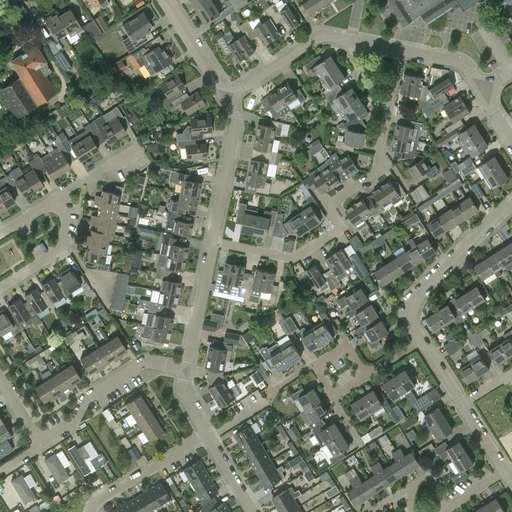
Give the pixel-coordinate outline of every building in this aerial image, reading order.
[(190,0),(191,0),(198,12),(212,3),(210,0),(190,0)] [(246,0),(241,0),(233,5),(236,10),(249,3),(246,0)] [(264,0),(259,0),(265,9),(269,7),(265,0),(264,0)] [(311,16),(320,10),(313,0),(303,0),(301,2),(311,16)] [(313,0),(320,10),(329,5),(326,0),(313,0)] [(479,0),(381,0),(382,2),(384,1),(401,27),(420,15),(426,23),(457,3),(463,11),(479,0)] [(274,4),(269,7),(279,22),(284,19),(291,29),(299,23),(286,2),(277,8),(274,4)] [(206,23),(212,19),(220,14),(212,3),(198,12),(206,23)] [(221,12),(221,13),(224,18),(236,10),(233,5),(221,12)] [(270,18),(261,23),(272,40),(280,35),(274,25),(279,22),(269,7),(265,9),(270,18)] [(68,32),(65,34),(71,43),(79,39),(76,33),(83,29),(77,18),(75,19),(70,10),(59,17),(68,32)] [(65,34),(68,32),(59,17),(57,13),(45,19),(54,34),(52,35),(55,40),(65,34)] [(143,13),(122,26),(129,37),(135,47),(152,37),(149,31),(146,27),(150,24),(143,13)] [(100,15),(93,19),(96,24),(101,32),(108,28),(100,15)] [(83,25),(90,38),(101,32),(96,24),(93,19),(83,25)] [(248,20),(243,24),(253,39),(258,36),(264,46),(272,40),(261,23),(253,28),(248,20)] [(244,35),(236,40),(247,57),(254,52),(248,42),(253,39),(243,24),(238,26),(244,35)] [(238,62),(247,57),(236,40),(235,40),(233,36),(225,41),(222,37),(217,40),(227,54),(231,51),(238,62)] [(46,44),(53,55),(64,72),(72,68),(61,50),(58,52),(51,41),(46,44)] [(150,41),(134,51),(138,57),(141,55),(146,63),(143,65),(150,75),(170,61),(163,50),(160,51),(157,47),(155,48),(150,41)] [(56,93),(45,75),(50,72),(35,47),(12,62),(21,77),(0,90),(0,94),(15,118),(56,93)] [(322,77),(337,67),(330,56),(322,61),(319,56),(304,65),(308,71),(309,70),(313,76),(318,72),(322,77)] [(121,60),(110,67),(115,74),(123,69),(121,66),(123,64),(121,60)] [(323,92),(326,97),(341,87),(337,82),(344,78),(337,67),(322,77),(329,88),(323,92)] [(442,69),(432,67),(430,74),(441,76),(442,69)] [(404,74),(401,93),(410,95),(414,76),(404,74)] [(164,107),(171,103),(183,95),(179,90),(184,87),(177,76),(160,87),(167,97),(160,101),(164,107)] [(414,76),(410,95),(419,97),(417,106),(423,108),(424,105),(427,86),(421,85),(423,78),(414,76)] [(423,108),(422,112),(424,111),(431,107),(446,98),(446,97),(443,92),(453,86),(448,78),(429,90),(428,93),(432,100),(424,105),(423,108)] [(287,84),(277,90),(287,105),(297,98),(300,103),(306,100),(299,89),(293,92),(287,84)] [(97,93),(93,85),(81,91),(86,99),(97,93)] [(121,92),(117,85),(113,88),(117,95),(121,92)] [(336,98),(343,108),(358,99),(351,88),(344,93),(341,87),(326,97),(330,103),(336,98)] [(277,111),(287,105),(277,90),(267,97),(273,105),(268,109),(275,120),(280,116),(277,111)] [(183,95),(171,103),(174,107),(180,103),(188,114),(204,104),(196,93),(189,98),(186,93),(183,95)] [(431,107),(424,111),(427,117),(434,112),(443,106),(448,115),(465,104),(460,96),(450,102),(446,97),(446,98),(431,107)] [(365,109),(358,99),(343,108),(347,114),(344,116),(347,121),(344,123),(348,129),(359,122),(355,116),(365,109)] [(52,112),(57,120),(70,112),(65,104),(52,112)] [(445,128),(448,134),(452,131),(463,124),(460,119),(470,113),(465,104),(448,115),(453,123),(445,128)] [(111,109),(102,115),(107,123),(117,138),(126,132),(118,120),(122,116),(116,106),(111,109)] [(407,109),(397,107),(395,116),(405,118),(407,109)] [(139,121),(134,114),(129,117),(133,124),(139,121)] [(93,121),(89,124),(93,131),(95,134),(99,131),(108,144),(117,138),(107,123),(102,115),(93,121)] [(191,121),(191,126),(187,127),(183,132),(183,134),(176,135),(177,141),(191,140),(198,139),(198,133),(211,132),(209,119),(191,121)] [(348,129),(358,131),(365,127),(361,120),(359,122),(348,129)] [(397,125),(394,137),(412,140),(414,129),(420,130),(421,123),(409,120),(407,127),(397,125)] [(258,124),(256,136),(273,140),(274,135),(280,136),(283,123),(270,121),(269,126),(258,124)] [(85,130),(76,135),(80,141),(89,156),(98,150),(90,137),(95,134),(93,131),(89,124),(84,127),(85,130)] [(461,148),(480,136),(474,125),(458,135),(461,139),(457,141),(461,148)] [(347,129),(345,142),(337,141),(335,147),(349,150),(351,144),(362,146),(365,133),(358,131),(348,129),(347,129)] [(452,131),(448,134),(435,142),(437,145),(439,147),(456,136),(452,131)] [(52,158),(61,173),(70,167),(62,155),(67,152),(62,143),(61,142),(61,141),(57,135),(54,137),(56,139),(53,141),(57,148),(49,153),(52,158)] [(62,143),(67,152),(72,149),(80,161),(89,156),(80,141),(76,135),(68,141),(66,138),(61,141),(61,142),(62,143)] [(273,140),(256,136),(253,148),(264,150),(263,156),(276,158),(277,153),(270,152),(273,140)] [(487,147),(480,136),(461,148),(465,155),(469,152),(472,156),(487,147)] [(418,141),(412,140),(394,137),(391,148),(402,151),(400,156),(414,159),(418,141)] [(191,140),(177,141),(178,147),(185,147),(186,159),(206,157),(205,145),(192,146),(191,140)] [(38,155),(33,159),(33,160),(36,164),(36,165),(39,169),(44,166),(52,179),(61,173),(52,158),(49,153),(40,158),(38,155)] [(338,158),(333,162),(340,172),(346,169),(350,175),(358,170),(356,166),(360,163),(358,159),(355,155),(351,158),(349,155),(340,160),(338,158)] [(276,158),(263,156),(262,161),(251,159),(248,172),(266,175),(268,163),(275,164),(276,158)] [(455,161),(450,164),(456,173),(461,170),(473,163),(473,162),(470,157),(457,165),(455,161)] [(478,167),(485,177),(500,168),(494,157),(478,167)] [(327,163),(319,168),(331,187),(340,182),(336,175),(340,172),(333,162),(331,158),(326,161),(327,163)] [(32,170),(24,175),(33,190),(42,185),(34,172),(39,169),(36,165),(36,164),(33,160),(33,159),(27,162),(32,170)] [(414,179),(424,173),(427,178),(438,171),(435,165),(430,169),(423,159),(408,168),(414,179)] [(473,163),(461,171),(464,176),(476,168),(473,163)] [(10,173),(5,176),(12,187),(17,184),(24,196),(33,190),(24,175),(18,166),(10,172),(10,173)] [(322,193),(331,187),(319,168),(310,174),(311,176),(304,180),(308,188),(311,186),(313,190),(318,186),(322,193)] [(500,168),(485,177),(492,188),(507,179),(500,168)] [(175,172),(173,183),(182,185),(180,193),(198,196),(200,183),(191,181),(188,181),(189,175),(175,172)] [(264,182),(266,175),(248,172),(246,183),(257,185),(256,192),(268,194),(271,183),(264,182)] [(0,199),(5,208),(15,202),(7,190),(12,187),(5,176),(0,179),(0,199)] [(449,187),(451,192),(463,185),(460,180),(449,187)] [(390,181),(382,187),(391,201),(393,205),(402,199),(401,198),(406,195),(399,184),(394,187),(390,181)] [(484,195),(476,183),(471,186),(478,198),(484,195)] [(95,200),(118,204),(120,194),(121,194),(122,187),(115,186),(113,193),(103,191),(102,196),(95,195),(95,200)] [(377,199),(372,202),(379,213),(384,210),(382,207),(391,201),(382,187),(373,192),(377,199)] [(449,187),(438,194),(441,198),(451,192),(449,187)] [(423,199),(416,189),(410,193),(417,203),(423,199)] [(195,210),(198,196),(180,193),(179,201),(170,199),(168,211),(182,213),(183,208),(195,210)] [(441,198),(438,194),(428,200),(431,205),(441,198)] [(305,209),(300,213),(309,228),(320,221),(313,210),(319,206),(311,195),(306,199),(308,202),(302,205),(305,209)] [(469,197),(459,203),(467,217),(478,210),(469,197)] [(363,199),(354,205),(364,219),(372,214),(374,216),(379,213),(372,202),(367,205),(363,199)] [(100,206),(99,211),(116,214),(118,204),(95,200),(94,205),(100,206)] [(420,212),(431,205),(428,200),(417,207),(420,212)] [(240,203),(237,217),(243,218),(242,222),(240,231),(253,233),(255,222),(257,215),(258,211),(245,208),(246,204),(240,203)] [(467,217),(459,203),(448,210),(456,223),(467,217)] [(350,217),(345,220),(352,231),(357,227),(358,230),(367,225),(364,219),(354,205),(346,210),(350,217)] [(268,223),(275,224),(276,217),(277,211),(271,210),(271,212),(264,210),(263,217),(257,215),(255,222),(253,233),(266,236),(268,223)] [(456,223),(448,210),(438,216),(446,230),(456,223)] [(92,216),(91,220),(114,224),(116,214),(99,211),(99,217),(92,216)] [(164,230),(172,232),(189,235),(192,223),(179,221),(180,215),(168,212),(167,218),(164,230)] [(309,228),(300,213),(283,223),(291,234),(296,231),(298,235),(309,228)] [(416,214),(402,222),(405,226),(406,229),(420,220),(416,214)] [(446,230),(438,216),(427,223),(435,236),(446,230)] [(276,217),(275,224),(273,233),(280,234),(283,218),(276,217)] [(97,226),(96,231),(96,232),(109,234),(113,235),(114,224),(91,220),(90,225),(97,226)] [(402,222),(392,228),(394,233),(405,226),(402,222)] [(392,228),(381,235),(384,239),(394,233),(392,228)] [(84,235),(84,240),(107,244),(109,234),(96,232),(96,231),(92,230),(91,236),(84,235)] [(385,242),(384,239),(381,235),(371,242),(375,248),(385,242)] [(163,236),(160,254),(184,258),(187,247),(175,245),(176,239),(172,238),(163,236)] [(412,247),(406,251),(414,265),(424,258),(416,245),(411,237),(408,240),(412,247)] [(427,238),(416,245),(424,258),(435,251),(427,238)] [(90,245),(89,251),(105,254),(107,244),(84,240),(83,244),(90,245)] [(511,255),(506,246),(495,253),(503,266),(510,261),(511,263),(511,255)] [(341,248),(333,253),(344,270),(352,265),(360,278),(369,273),(357,255),(349,260),(341,248)] [(105,254),(89,251),(87,261),(97,263),(96,269),(109,271),(110,265),(103,264),(105,254)] [(406,251),(396,258),(404,271),(414,265),(406,251)] [(332,270),(328,273),(336,287),(341,284),(336,275),(344,270),(333,253),(325,258),(332,270)] [(495,253),(485,259),(496,278),(501,274),(498,269),(503,266),(495,253)] [(160,254),(156,271),(168,274),(169,268),(174,269),(182,271),(184,258),(160,254)] [(141,259),(132,257),(130,265),(139,267),(141,259)] [(396,258),(385,265),(394,278),(404,271),(396,258)] [(485,284),(496,278),(485,259),(474,266),(485,284)] [(220,288),(230,290),(230,286),(231,285),(235,265),(234,264),(234,261),(228,260),(228,263),(225,263),(223,274),(218,273),(214,290),(220,291),(220,288)] [(336,287),(328,273),(327,272),(322,275),(315,264),(307,270),(321,292),(330,286),(332,290),(336,287)] [(238,296),(244,297),(246,288),(246,286),(247,281),(242,280),(245,267),(235,265),(231,285),(230,286),(230,290),(239,293),(238,296)] [(383,285),(394,278),(385,265),(375,271),(383,285)] [(69,293),(70,294),(72,297),(88,286),(82,275),(77,278),(70,268),(58,275),(61,280),(69,293)] [(246,288),(244,297),(244,299),(249,300),(259,302),(260,297),(265,271),(256,269),(254,275),(253,282),(247,281),(246,286),(246,288)] [(156,271),(155,277),(162,279),(160,291),(177,294),(180,282),(171,280),(166,279),(168,274),(156,271)] [(265,271),(260,297),(270,299),(269,303),(274,304),(275,303),(278,286),(272,285),(275,273),(265,271)] [(117,273),(116,279),(128,281),(129,275),(117,273)] [(41,285),(44,291),(52,303),(64,296),(65,298),(70,294),(69,293),(61,280),(56,283),(53,278),(41,285)] [(128,281),(116,279),(115,285),(126,287),(128,281)] [(476,287),(466,293),(474,306),(484,299),(485,299),(487,302),(492,299),(482,283),(481,284),(477,286),(476,287)] [(503,287),(507,294),(511,292),(507,284),(503,287)] [(126,287),(115,285),(114,290),(125,293),(126,287)] [(360,311),(356,306),(367,299),(360,288),(345,298),(344,296),(336,301),(341,308),(348,303),(352,308),(344,313),(348,319),(355,314),(360,311)] [(25,296),(28,302),(36,314),(47,307),(48,308),(53,305),(52,303),(44,291),(39,294),(36,289),(25,296)] [(138,305),(148,307),(161,310),(162,303),(175,306),(177,294),(160,291),(153,289),(151,301),(139,299),(138,305)] [(125,293),(114,290),(112,296),(124,299),(125,293)] [(496,301),(501,299),(496,291),(492,294),(496,301)] [(454,299),(450,302),(462,321),(468,317),(465,312),(474,306),(466,293),(455,300),(454,299)] [(124,299),(112,296),(111,302),(123,305),(124,299)] [(8,307),(11,312),(19,324),(30,317),(32,319),(37,316),(36,314),(28,302),(23,305),(19,299),(8,307)] [(123,305),(111,302),(110,308),(122,310),(123,305)] [(447,305),(437,312),(445,325),(453,319),(457,324),(462,321),(450,302),(447,304),(447,305)] [(511,303),(501,311),(503,315),(511,309),(511,303)] [(358,335),(365,330),(370,327),(367,322),(377,315),(370,304),(360,311),(355,314),(362,325),(355,330),(358,335)] [(144,325),(153,326),(170,330),(173,318),(159,315),(161,310),(148,307),(147,313),(144,325)] [(98,313),(95,308),(85,315),(88,319),(98,313)] [(6,316),(2,310),(0,311),(0,331),(2,335),(14,327),(15,330),(20,326),(19,324),(11,312),(6,316)] [(313,328),(322,344),(333,337),(326,326),(331,323),(324,310),(318,314),(323,321),(313,328)] [(437,312),(426,318),(434,331),(436,335),(437,335),(441,332),(439,328),(445,325),(437,312)] [(92,317),(95,323),(98,327),(103,324),(96,314),(92,317)] [(290,316),(285,320),(293,332),(298,328),(290,316)] [(205,319),(203,329),(215,331),(217,321),(211,320),(205,319)] [(67,329),(62,320),(58,322),(63,331),(67,329)] [(285,320),(280,323),(287,335),(293,332),(285,320)] [(380,320),(370,327),(365,330),(372,342),(369,344),(372,349),(380,344),(377,338),(388,332),(380,320)] [(465,323),(460,326),(467,337),(472,334),(465,323)] [(144,325),(141,342),(142,342),(153,344),(154,345),(156,339),(162,341),(167,342),(170,330),(144,325)] [(322,344),(313,328),(307,332),(304,327),(299,330),(311,350),(322,344)] [(505,340),(498,344),(506,358),(511,354),(511,330),(503,335),(505,340)] [(477,331),(472,334),(478,345),(484,342),(482,339),(478,333),(477,331)] [(223,342),(238,345),(245,346),(249,346),(247,344),(242,335),(225,332),(223,342)] [(248,333),(243,336),(246,341),(251,338),(248,333)] [(472,334),(467,337),(474,348),(478,345),(472,334)] [(117,336),(107,342),(118,359),(122,357),(120,354),(126,350),(117,336)] [(443,346),(446,351),(457,344),(454,339),(443,346)] [(281,348),(290,364),(301,357),(291,341),(281,348)] [(107,342),(98,348),(107,362),(113,358),(115,362),(118,359),(107,342)] [(208,357),(225,361),(229,361),(232,346),(217,343),(216,348),(210,346),(208,357)] [(275,364),(279,370),(290,364),(281,348),(277,343),(268,349),(266,346),(259,350),(266,360),(270,367),(270,368),(275,364)] [(461,349),(457,344),(446,351),(450,356),(461,349)] [(495,364),(506,358),(498,344),(487,351),(495,364)] [(47,348),(50,351),(53,356),(57,353),(52,345),(47,348)] [(98,348),(89,353),(100,371),(104,368),(102,365),(107,362),(98,348)] [(96,373),(100,371),(89,353),(80,359),(89,374),(95,370),(96,373)] [(29,359),(35,368),(39,365),(34,356),(29,359)] [(467,383),(477,376),(469,363),(465,356),(461,359),(465,365),(458,369),(467,383)] [(480,356),(469,363),(477,376),(488,369),(480,356)] [(208,369),(206,378),(215,376),(223,375),(223,372),(225,361),(208,357),(206,368),(208,369)] [(30,370),(35,368),(29,359),(25,362),(30,370)] [(270,367),(266,360),(260,364),(261,367),(264,371),(270,367)] [(71,365),(62,371),(73,388),(77,386),(75,382),(80,379),(71,365)] [(264,371),(261,367),(256,370),(263,381),(268,377),(264,371)] [(412,403),(417,399),(410,388),(415,385),(405,370),(394,377),(404,392),(406,396),(407,396),(412,403)] [(62,371),(53,376),(62,390),(68,387),(70,390),(73,388),(62,371)] [(225,375),(223,375),(215,376),(206,378),(212,387),(209,389),(214,398),(229,388),(226,383),(229,381),(225,375)] [(53,376),(44,382),(55,399),(59,397),(57,394),(62,390),(53,376)] [(394,377),(384,384),(393,399),(399,396),(404,392),(394,377)] [(51,402),(55,399),(44,382),(35,388),(44,402),(49,399),(51,402)] [(235,385),(229,388),(214,398),(220,407),(241,394),(235,385)] [(306,409),(321,400),(313,388),(306,393),(302,388),(290,396),(293,401),(298,398),(306,409)] [(373,390),(363,397),(367,405),(372,412),(383,406),(387,412),(387,411),(395,424),(400,421),(392,408),(382,393),(377,396),(373,390)] [(427,393),(417,399),(412,403),(418,413),(434,402),(427,393)] [(125,404),(131,413),(149,402),(146,398),(143,400),(140,395),(125,404)] [(361,419),(372,412),(363,397),(352,404),(361,419)] [(314,404),(306,409),(313,421),(308,425),(311,430),(324,422),(320,417),(328,412),(321,400),(314,404)] [(149,402),(131,413),(137,423),(151,413),(148,408),(151,406),(149,402)] [(397,405),(392,408),(400,421),(405,417),(397,405)] [(431,428),(444,419),(437,408),(424,416),(431,428)] [(107,409),(102,412),(108,421),(113,418),(107,409)] [(273,412),(264,418),(268,424),(276,419),(273,412)] [(155,419),(151,413),(137,423),(143,432),(160,420),(158,417),(155,419)] [(407,420),(401,424),(404,429),(417,421),(414,416),(407,420)] [(452,430),(444,419),(431,428),(438,439),(452,430)] [(160,420),(143,432),(149,441),(163,432),(160,426),(163,424),(160,420)] [(242,430),(235,435),(240,444),(256,435),(255,434),(250,426),(247,421),(239,425),(242,430)] [(322,446),(327,443),(342,434),(334,422),(327,427),(324,422),(311,430),(322,446)] [(0,425),(0,452),(11,446),(6,438),(10,436),(3,424),(0,425)] [(288,429),(294,440),(302,436),(296,425),(288,429)] [(384,431),(381,425),(368,433),(372,439),(384,431)] [(290,438),(284,429),(281,431),(276,434),(281,443),(290,438)] [(349,446),(342,434),(327,443),(335,455),(330,459),(333,464),(345,456),(342,451),(349,446)] [(261,443),(256,435),(240,444),(245,453),(261,443)] [(453,461),(466,452),(458,441),(449,447),(445,441),(434,448),(434,449),(437,454),(438,453),(442,458),(448,454),(453,461)] [(266,452),(261,443),(245,453),(250,461),(266,452)] [(431,443),(419,451),(422,456),(434,449),(434,448),(431,443)] [(91,474),(98,470),(85,445),(77,450),(91,474)] [(126,450),(130,455),(133,461),(140,456),(133,446),(126,450)] [(401,449),(396,452),(409,471),(420,465),(412,452),(405,456),(401,449)] [(271,460),(266,452),(250,461),(255,470),(271,460)] [(396,461),(390,465),(398,478),(409,471),(396,452),(392,454),(396,461)] [(453,461),(449,463),(453,470),(456,474),(454,475),(452,477),(455,482),(455,483),(462,478),(467,475),(468,475),(464,469),(473,463),(468,456),(466,452),(453,461)] [(69,479),(55,455),(42,463),(57,486),(69,479)] [(297,457),(294,459),(298,464),(303,472),(309,469),(300,455),(297,457)] [(276,469),(271,460),(255,470),(260,478),(276,469)] [(201,473),(205,471),(199,461),(183,470),(189,481),(198,476),(201,473)] [(379,462),(375,465),(387,485),(398,478),(390,465),(384,469),(379,462)] [(282,465),(276,469),(260,478),(266,488),(285,477),(282,471),(285,470),(282,465)] [(375,474),(369,478),(377,491),(387,485),(375,465),(371,467),(375,474)] [(443,467),(433,473),(436,479),(447,472),(443,467)] [(354,468),(350,471),(366,498),(377,491),(369,478),(362,482),(354,468)] [(189,481),(196,491),(211,482),(205,471),(201,473),(198,476),(189,481)] [(310,471),(305,474),(310,481),(314,477),(310,471)] [(355,504),(366,498),(350,471),(345,474),(354,487),(347,491),(355,504)] [(35,500),(21,476),(4,486),(18,510),(35,500)] [(200,503),(203,508),(216,501),(213,495),(217,492),(211,482),(196,491),(202,502),(200,503)] [(160,484),(150,490),(159,506),(170,499),(160,484)] [(336,486),(326,492),(329,497),(339,492),(336,486)] [(272,498),(278,508),(293,498),(301,494),(299,490),(295,492),(292,487),(272,498)] [(150,490),(139,497),(148,511),(159,506),(150,490)] [(61,502),(57,495),(50,500),(54,507),(61,502)] [(486,504),(491,511),(504,511),(494,496),(491,498),(493,500),(486,504)] [(148,511),(139,497),(129,503),(133,511),(148,511)] [(290,511),(299,507),(293,498),(278,508),(280,511),(290,511)] [(203,508),(200,510),(201,511),(228,511),(224,503),(219,506),(216,501),(203,508)] [(483,506),(477,510),(478,511),(491,511),(486,504),(485,502),(482,504),(483,506)] [(133,511),(129,503),(118,510),(119,511),(133,511)]
